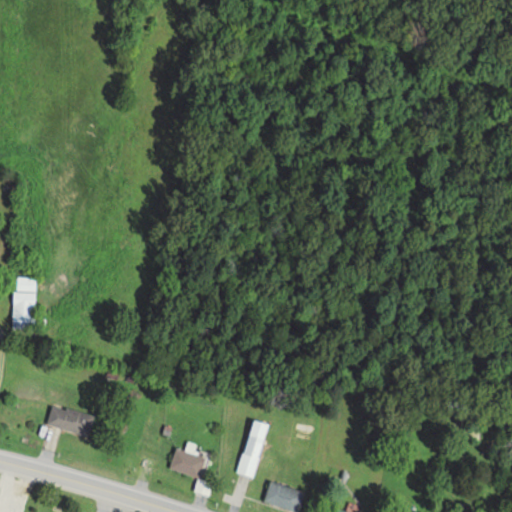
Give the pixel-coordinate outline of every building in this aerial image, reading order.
[(35,277),(13,276),(13,328),(34,329),(35,277)] [(87,433),(91,414),(50,405),(46,425),(87,433)] [(253,476),(267,424),(251,419),(237,472),(253,476)] [(168,466),(198,477),(205,458),(175,447),(168,466)] [(302,491),(269,480),(262,501),(295,511),(302,491)]
